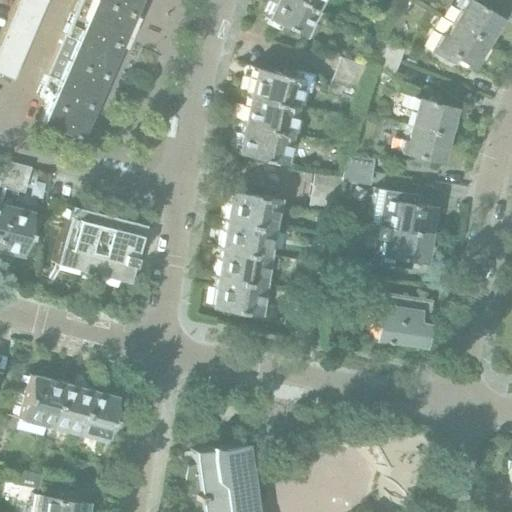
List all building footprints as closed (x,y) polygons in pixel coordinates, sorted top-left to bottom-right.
[(40,12),(45,1),(41,0),(16,0),(16,2),(40,12)] [(115,45),(129,14),(97,0),(76,0),(66,23),(115,45)] [(97,0),(129,14),(134,0),(97,0)] [(303,36),(315,11),(292,0),(269,0),(262,16),(265,18),(262,22),(274,28),(276,23),(303,36)] [(292,0),(315,11),(320,0),(292,0)] [(449,21),(482,42),(484,39),(485,40),(492,29),(490,28),(496,17),(483,8),(484,6),(476,1),(474,3),(468,0),(457,0),(453,6),(457,8),(449,21)] [(35,23),(40,12),(16,2),(11,13),(35,23)] [(30,35),(35,23),(11,13),(6,25),(30,35)] [(481,44),(482,42),(449,21),(441,35),(437,33),(427,50),(450,64),(453,59),(454,57),(468,66),(474,55),(476,56),(483,45),(481,44)] [(87,107),(115,45),(66,23),(38,86),(87,107)] [(30,35),(6,25),(2,36),(26,46),(30,35)] [(26,46),(2,36),(0,39),(0,48),(21,57),(26,46)] [(371,52),(397,63),(403,48),(377,37),(371,52)] [(0,61),(16,68),(21,57),(0,48),(0,61)] [(393,71),(397,63),(371,52),(367,60),(393,71)] [(334,69),(360,78),(360,77),(365,66),(339,57),(334,69)] [(16,68),(0,61),(0,75),(11,80),(16,68)] [(243,94),(291,103),(294,89),(307,92),(311,73),(294,69),(292,75),(249,65),(247,76),(245,76),(242,90),(244,91),(243,94)] [(357,91),(360,78),(334,69),(330,82),(357,91)] [(354,102),(357,91),(330,82),(326,94),(354,102)] [(74,137),(87,107),(38,86),(34,95),(46,100),(37,121),(74,137)] [(238,119),(237,122),(285,131),(288,116),(291,117),(293,111),(289,111),(291,103),(243,94),(241,104),(239,103),(236,118),(238,119)] [(406,124),(443,134),(444,131),(446,131),(449,119),(447,118),(450,107),(436,102),(436,100),(427,97),(426,100),(409,96),(406,108),(410,109),(406,124)] [(285,131),(237,122),(235,132),(233,131),(230,146),(232,147),(231,151),(259,157),(258,159),(271,162),(272,160),(286,163),(292,134),(284,133),(285,131)] [(443,134),(406,124),(402,139),(398,138),(395,150),(412,155),(411,157),(421,159),(421,157),(436,161),(439,149),(441,150),(445,137),(443,136),(443,134)] [(342,167),(369,172),(371,158),(345,153),(342,167)] [(0,172),(0,186),(9,189),(15,164),(3,161),(0,172)] [(15,164),(9,189),(21,192),(28,167),(15,164)] [(367,183),(369,172),(342,167),(341,176),(341,179),(367,183)] [(339,189),(341,179),(341,176),(313,172),(311,185),(339,189)] [(337,201),(339,189),(311,185),(310,196),(337,201)] [(385,226),(425,233),(426,230),(428,230),(430,217),(428,217),(429,205),(413,202),(415,193),(372,187),(366,224),(385,226)] [(220,221),(268,228),(272,197),(225,190),(220,221)] [(335,213),(337,201),(310,196),(308,210),(335,213)] [(0,249),(16,254),(19,245),(22,245),(25,234),(21,233),(27,211),(0,203),(0,249)] [(59,211),(59,203),(45,203),(45,212),(59,211)] [(75,269),(90,210),(73,206),(66,204),(65,209),(62,208),(60,216),(63,217),(51,263),(75,269)] [(90,210),(75,269),(125,282),(140,223),(127,220),(90,210)] [(263,255),(268,228),(220,221),(216,247),(263,255)] [(425,233),(385,226),(383,242),(380,242),(378,254),(377,264),(407,269),(409,259),(421,260),(423,248),(425,249),(427,236),(425,236),(425,233)] [(259,283),(263,255),(216,247),(212,275),(259,283)] [(326,269),(326,271),(368,277),(370,263),(328,257),(327,265),(326,269)] [(326,271),(323,285),(363,291),(361,305),(377,307),(377,314),(375,314),(374,315),(376,316),(373,335),(371,334),(371,338),(381,339),(381,341),(384,341),(384,340),(420,345),(423,325),(425,325),(427,311),(419,310),(421,298),(370,290),(372,278),(368,277),(326,271)] [(255,312),(259,283),(212,275),(207,305),(255,312)] [(299,289),(295,310),(308,313),(312,284),(300,282),(299,289)] [(312,284),(308,313),(320,315),(325,286),(312,284)] [(44,424),(55,380),(26,373),(15,417),(44,424)] [(44,424),(71,431),(83,387),(55,380),(44,424)] [(83,387),(71,431),(99,439),(110,395),(83,387)] [(250,511),(240,441),(210,446),(202,443),(203,447),(189,449),(191,463),(184,466),(178,500),(182,501),(183,511),(250,511)] [(37,486),(38,474),(13,470),(11,482),(37,486)] [(27,511),(80,511),(82,501),(35,493),(33,505),(28,505),(27,511)]
